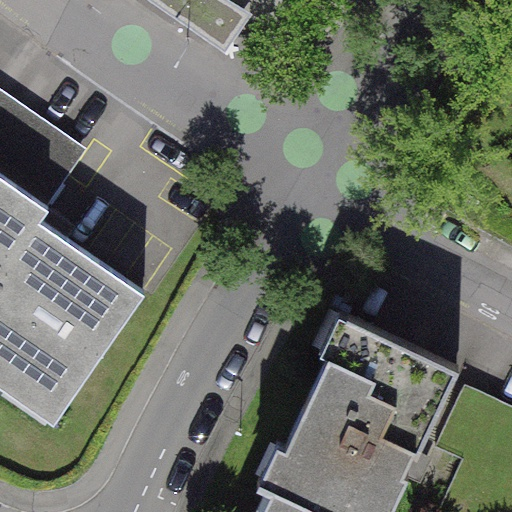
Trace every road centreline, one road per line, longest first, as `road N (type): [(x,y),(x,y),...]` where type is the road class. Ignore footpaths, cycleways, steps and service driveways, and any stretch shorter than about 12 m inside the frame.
road 1 (residential): [(305,186),(143,511)]
road 2 (residential): [(305,186),(48,0)]
road 3 (residential): [(511,291),(305,186)]
road 4 (residential): [(427,0),(305,186)]
